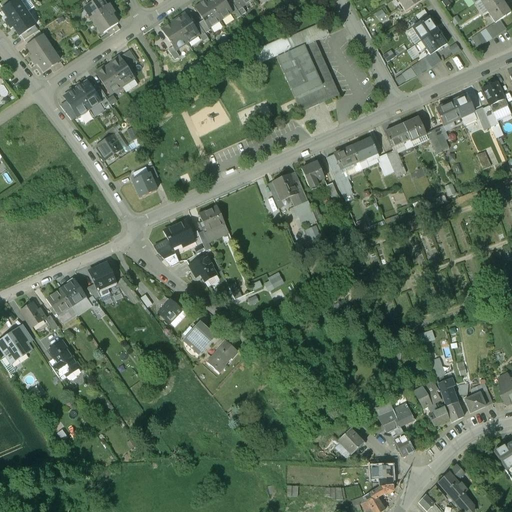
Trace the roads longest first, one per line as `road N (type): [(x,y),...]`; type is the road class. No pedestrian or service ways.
road 1 (residential): [(418,480),(318,383),(156,266),(135,232)]
road 2 (residential): [(397,108),(135,232)]
road 3 (residential): [(135,232),(38,94)]
road 4 (residential): [(135,232),(0,296)]
road 5 (residential): [(338,0),(397,108)]
road 6 (residential): [(38,94),(140,26)]
